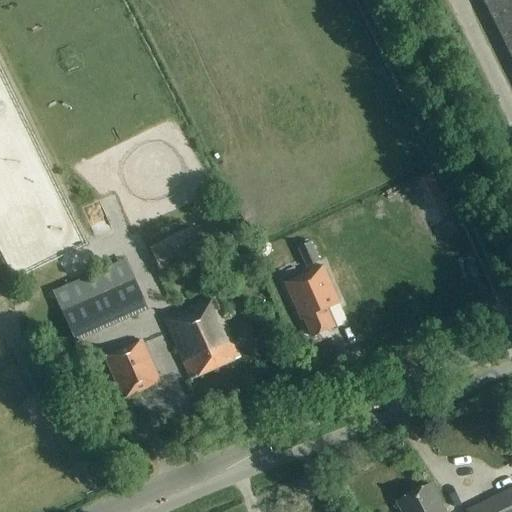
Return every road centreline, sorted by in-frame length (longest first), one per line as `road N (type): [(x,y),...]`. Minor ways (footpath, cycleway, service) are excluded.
road 1 (tertiary): [(107,511),(511,337)]
road 2 (track): [(511,323),(358,0)]
